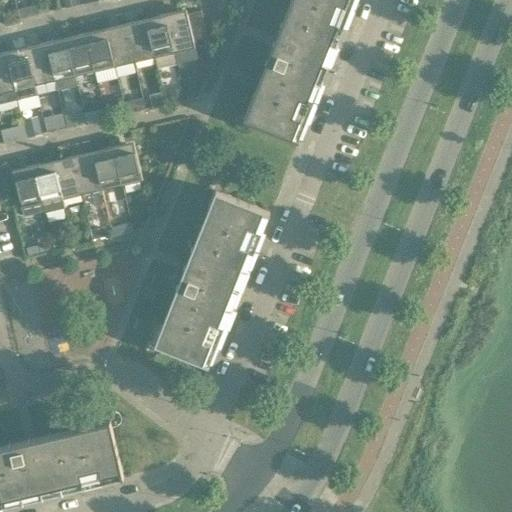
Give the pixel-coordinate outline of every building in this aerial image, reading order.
[(251,100),(243,119),(249,121),(251,122),(291,138),(299,119),(305,121),(312,102),(319,69),(325,53),(343,24),(351,5),(345,3),(346,0),(290,0),(281,24),(287,27),(273,62),(267,60),(252,99),(251,100)] [(37,4),(17,9),(19,19),(39,14),(37,4)] [(207,38),(201,10),(187,14),(186,9),(165,14),(177,63),(198,58),(194,42),(207,38)] [(165,14),(158,15),(145,18),(154,56),(157,68),(177,63),(165,14)] [(145,18),(132,21),(125,23),(134,61),(154,56),(145,18)] [(125,23),(105,28),(114,66),(134,61),(125,23)] [(105,28),(92,31),(85,32),(95,71),(114,66),(105,28)] [(85,32),(79,34),(66,37),(75,75),(95,71),(85,32)] [(66,37),(53,40),(46,42),(55,80),(57,90),(77,85),(75,75),(66,37)] [(46,42),(39,44),(26,47),(35,85),(55,80),(46,42)] [(26,47),(6,51),(15,89),(35,85),(26,47)] [(0,52),(0,92),(15,89),(6,51),(0,52)] [(199,96),(194,76),(182,79),(187,99),(199,96)] [(162,92),(150,95),(153,106),(165,104),(162,92)] [(137,99),(123,102),(126,114),(140,110),(137,99)] [(123,100),(106,104),(110,117),(126,114),(123,102),(123,100)] [(84,113),(86,123),(106,118),(103,108),(84,113)] [(83,110),(63,115),(66,127),(73,126),(86,123),(84,113),(83,110)] [(64,126),(61,111),(44,116),(47,129),(64,126)] [(42,133),(37,114),(24,117),(28,136),(42,133)] [(23,123),(1,129),(4,142),(26,137),(23,123)] [(133,141),(119,144),(112,146),(121,184),(142,179),(133,141)] [(112,146),(105,148),(93,151),(102,189),(121,184),(112,146)] [(93,151),(80,154),(73,155),(82,194),(102,189),(93,151)] [(82,194),(73,155),(53,160),(62,198),(82,194)] [(53,160),(40,163),(33,165),(42,203),(62,198),(53,160)] [(33,165),(26,166),(12,170),(21,208),(23,216),(44,211),(42,203),(33,165)] [(162,325),(154,344),(160,346),(162,347),(202,363),(210,344),(215,346),(223,327),(230,294),(236,278),(254,249),(262,230),(256,228),(263,209),(223,193),(221,192),(215,190),(208,208),(207,210),(192,249),(198,251),(184,287),(178,284),(162,323),(162,325)] [(128,233),(124,217),(110,221),(114,236),(128,233)] [(38,245),(26,247),(28,255),(39,252),(38,245)] [(0,505),(2,505),(4,504),(33,491),(49,487),(81,485),(81,486),(83,485),(103,480),(102,474),(122,470),(112,428),(111,426),(110,420),(90,424),(88,425),(48,434),(49,441),(12,450),(11,443),(0,445),(0,505)]
